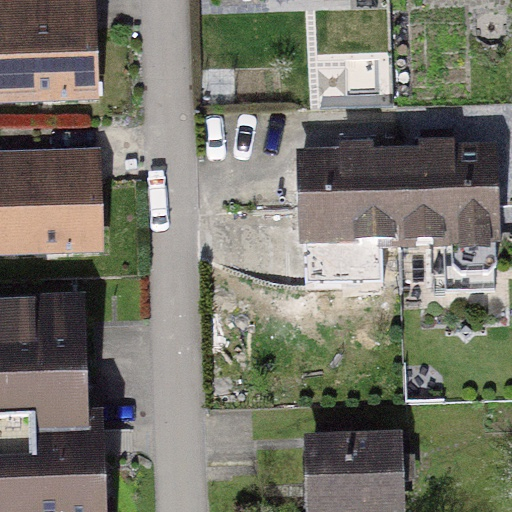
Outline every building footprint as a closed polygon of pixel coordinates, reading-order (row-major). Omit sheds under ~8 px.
[(0,106),(100,103),(96,0),(41,0),(0,1),(0,106)] [(343,98),(374,98),(374,63),(343,63),(343,98)] [(455,149),(440,149),(420,149),(420,159),(371,160),(371,152),(356,152),(341,153),(341,164),(304,164),(305,249),(449,246),(449,291),(494,291),(492,156),(455,157),(455,149)] [(0,260),(104,257),(101,151),(0,153),(0,260)] [(107,511),(105,417),(89,417),(85,300),(0,302),(0,511),(107,511)] [(404,511),(402,436),(304,439),(306,511),(404,511)]
